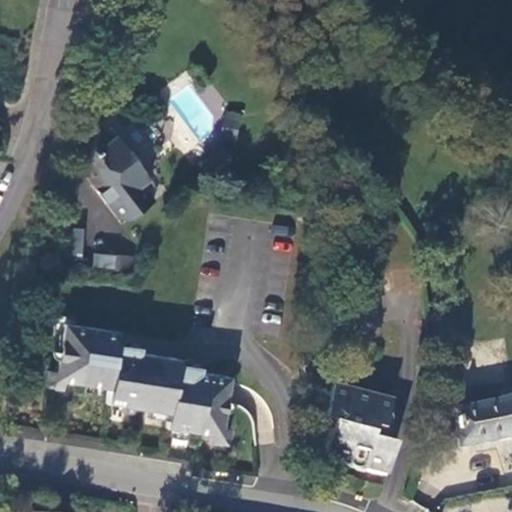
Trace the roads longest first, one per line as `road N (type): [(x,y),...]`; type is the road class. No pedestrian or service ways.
road 1 (unknown): [(388,511),(411,382),(410,333),(384,291)]
road 2 (residential): [(90,0),(0,211)]
road 3 (residential): [(0,453),(24,463),(165,477)]
road 4 (unclassified): [(165,477),(328,511)]
